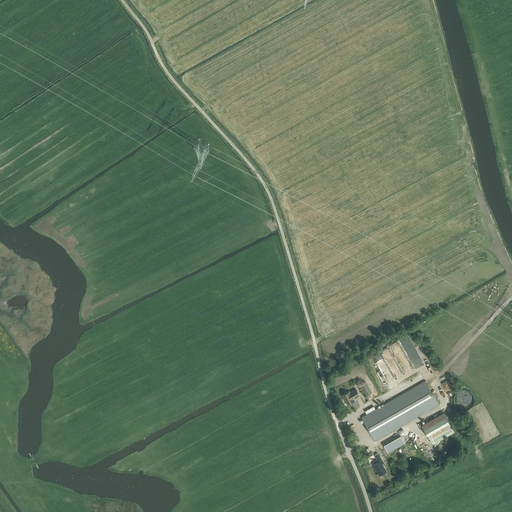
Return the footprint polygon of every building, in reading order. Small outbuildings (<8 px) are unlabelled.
[(375,440),(439,404),(426,381),(362,418),(375,440)] [(366,382),(361,384),(367,395),(372,392),(366,382)] [(349,391),(342,395),(348,405),(355,401),(353,398),(360,395),(356,389),(350,393),(349,391)] [(429,438),(451,426),(444,413),(422,425),(429,438)] [(379,475),(387,471),(382,463),(384,462),(379,455),(376,457),(379,462),(373,465),(379,475)]
